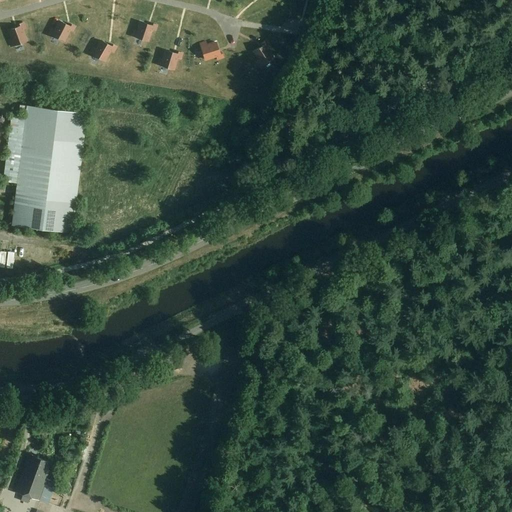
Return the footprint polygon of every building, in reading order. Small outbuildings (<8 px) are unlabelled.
[(50,33),(64,41),(70,30),(73,32),(75,26),(71,24),(70,26),(60,21),(55,30),(52,28),(50,33)] [(11,46),(27,40),(23,30),(26,28),(24,22),(19,24),(20,26),(9,30),(12,40),(9,41),(11,46)] [(133,35),(148,41),(152,30),(155,31),(157,25),(152,23),(151,25),(141,22),(138,31),(134,30),(133,35)] [(91,52),(105,60),(111,50),(114,52),(117,47),(112,44),(111,46),(101,40),(96,49),(93,47),(91,52)] [(260,67),(274,57),(267,48),(270,46),(266,41),(262,43),(263,45),(254,52),(260,60),(257,62),(260,67)] [(201,44),(206,59),(217,56),(218,59),(224,57),(222,52),(220,53),(217,42),(207,45),(206,42),(201,44)] [(158,64),(174,69),(177,58),(181,59),(182,53),(178,51),(177,54),(166,50),(163,60),(160,59),(158,64)] [(18,183),(12,225),(72,233),(88,113),(27,105),(26,117),(12,115),(4,181),(18,183)] [(50,462),(29,454),(15,492),(39,500),(49,472),(48,472),(48,470),(47,470),(50,462)] [(56,482),(51,480),(48,487),(54,489),(56,482)]
